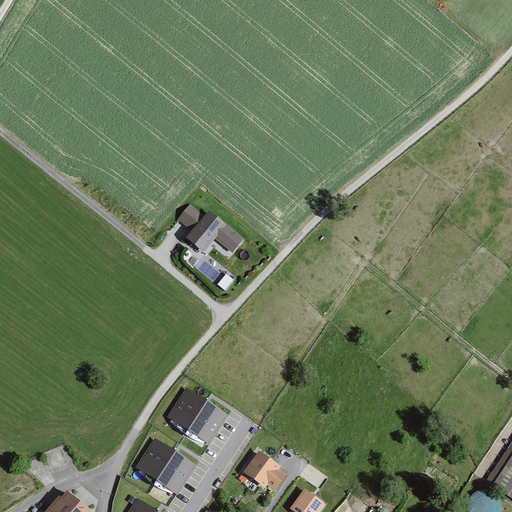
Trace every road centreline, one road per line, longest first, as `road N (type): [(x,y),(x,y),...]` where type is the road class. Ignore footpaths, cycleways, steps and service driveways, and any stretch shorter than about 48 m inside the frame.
road 1 (unclassified): [(511,51),(311,225),(169,382),(114,466)]
road 2 (track): [(159,260),(0,131)]
